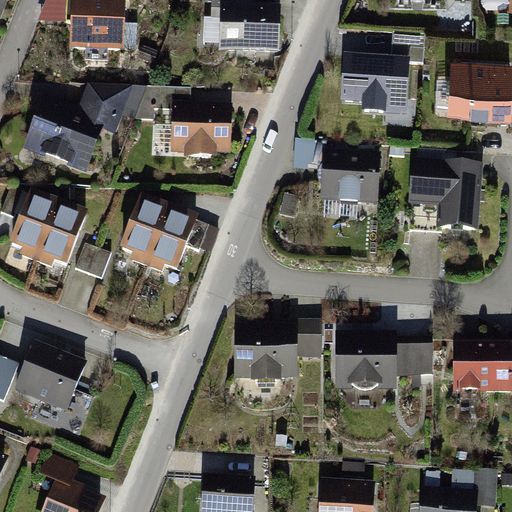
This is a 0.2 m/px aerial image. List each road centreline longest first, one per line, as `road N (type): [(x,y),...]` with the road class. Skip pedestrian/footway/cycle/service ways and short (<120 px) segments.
road 1 (residential): [(229,276),(335,0)]
road 2 (residential): [(511,303),(229,276)]
road 3 (residential): [(0,299),(190,370)]
road 4 (residential): [(137,511),(190,370)]
